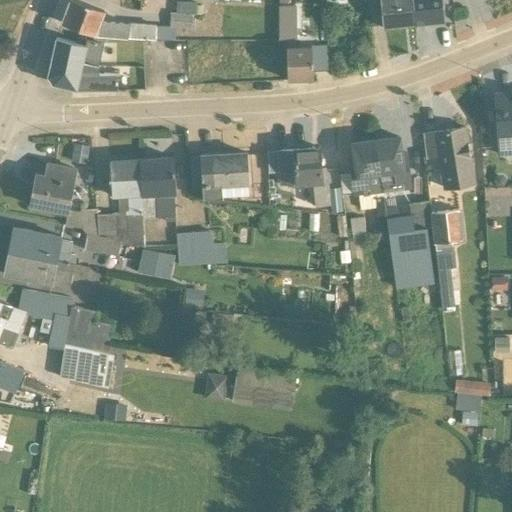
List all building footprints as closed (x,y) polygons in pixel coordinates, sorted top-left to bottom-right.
[(175,28),(191,29),(191,15),(191,14),(169,13),(168,27),(155,27),(155,25),(100,21),(104,12),(103,12),(70,0),(69,0),(67,6),(61,23),(97,36),(174,40),(175,28)] [(380,0),(383,28),(384,28),(384,27),(411,24),(412,26),(413,26),(413,24),(410,0),(380,0)] [(410,0),(413,24),(442,21),(440,0),(410,0)] [(195,2),(176,2),(175,13),(195,14),(195,2)] [(295,6),(278,6),(277,41),(286,41),(286,80),(311,79),(311,71),(329,70),(327,46),(295,46),(295,6)] [(55,39),(47,77),(50,84),(75,89),(116,89),(116,81),(122,80),(121,74),(97,74),(97,67),(102,44),(78,39),(76,44),(55,39)] [(497,156),(511,155),(511,91),(492,93),(497,156)] [(465,126),(422,133),(425,158),(437,157),(442,189),(475,184),(465,126)] [(402,191),(410,190),(411,189),(406,151),(405,151),(402,151),(399,135),(374,139),(381,194),(401,192),(402,191)] [(374,139),(349,142),(351,159),(346,159),(348,173),(339,174),(341,194),(351,193),(352,197),(357,197),(359,209),(376,207),(377,216),(382,215),(383,215),(374,139)] [(87,146),(75,144),(71,162),(84,164),(87,146)] [(319,147),(266,152),(267,173),(278,172),(279,185),(294,184),(295,186),(312,185),(314,206),(329,205),(326,169),(321,169),(319,147)] [(199,156),(188,156),(191,193),(201,193),(202,200),(221,198),(221,197),(247,196),(247,185),(248,185),(245,151),(199,154),(199,156)] [(172,156),(138,158),(142,218),(164,217),(165,222),(174,221),(173,194),(175,194),(172,156)] [(143,248),(138,158),(109,160),(111,197),(116,197),(117,212),(113,212),(113,214),(95,215),(96,236),(119,242),(126,242),(126,243),(130,244),(143,248)] [(46,164),(44,176),(35,175),(29,205),(66,213),(64,225),(80,228),(86,234),(96,236),(94,210),(80,210),(79,212),(67,212),(74,170),(46,164)] [(433,243),(463,240),(460,210),(457,210),(454,191),(428,194),(428,201),(433,243)] [(433,243),(428,201),(407,204),(408,214),(385,217),(395,287),(435,282),(430,244),(433,243)] [(347,241),(351,270),(362,270),(359,242),(365,241),(362,218),(350,219),(353,240),(347,241)] [(12,226),(11,226),(6,252),(73,264),(75,256),(69,254),(71,242),(60,240),(60,236),(12,226)] [(177,266),(204,265),(201,232),(175,233),(177,266)] [(201,232),(204,265),(226,263),(224,244),(212,244),(212,232),(201,232)] [(86,234),(83,250),(116,256),(119,242),(86,234)] [(464,243),(463,240),(433,243),(436,268),(436,270),(440,308),(454,306),(450,269),(453,268),(451,245),(464,243)] [(169,278),(173,255),(141,249),(136,272),(169,278)] [(51,283),(69,286),(73,264),(6,252),(1,275),(51,285),(51,283)] [(491,291),(505,290),(504,277),(490,278),(491,291)] [(47,346),(62,350),(65,336),(71,307),(71,300),(21,289),(16,308),(0,302),(0,343),(8,346),(13,344),(24,315),(41,318),(38,331),(49,333),(47,346)] [(71,307),(65,336),(108,344),(115,304),(98,301),(96,311),(71,307)] [(114,346),(65,336),(62,350),(58,377),(107,388),(114,346)] [(494,338),(494,352),(508,352),(509,338),(494,338)] [(0,387),(14,393),(23,370),(0,360),(0,387)] [(233,400),(292,408),(297,370),(238,362),(233,400)] [(205,395),(225,399),(230,373),(210,369),(205,395)] [(455,379),(453,391),(488,394),(488,383),(455,379)] [(479,394),(456,392),(454,410),(478,412),(479,394)]
